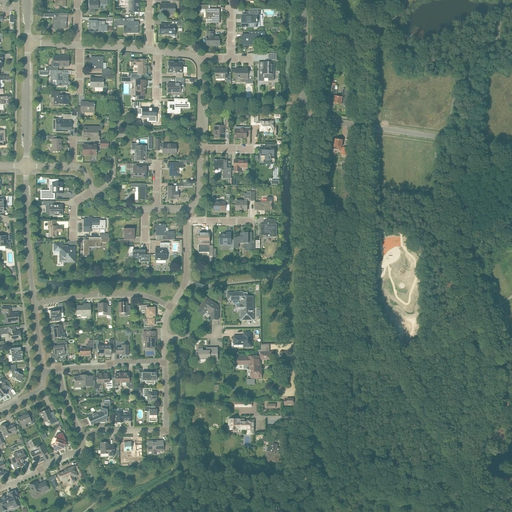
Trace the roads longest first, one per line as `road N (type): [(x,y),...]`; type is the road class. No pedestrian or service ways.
road 1 (unclassified): [(287,471),(305,391),(304,117)]
road 2 (unclassified): [(511,147),(304,117)]
road 3 (residential): [(80,437),(166,428),(165,360)]
road 4 (residential): [(170,306),(130,294),(34,303)]
road 5 (residential): [(34,303),(25,166)]
road 6 (residential): [(25,166),(27,42)]
